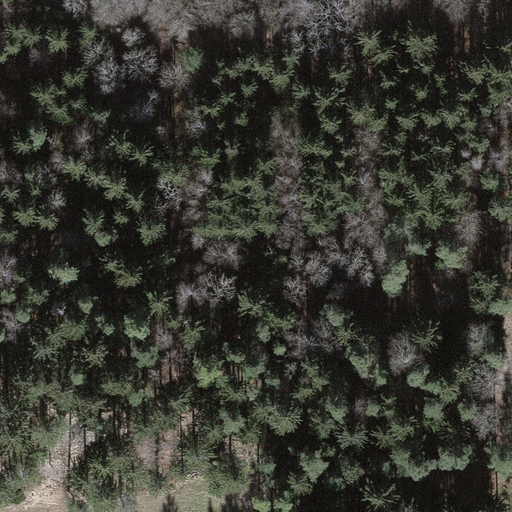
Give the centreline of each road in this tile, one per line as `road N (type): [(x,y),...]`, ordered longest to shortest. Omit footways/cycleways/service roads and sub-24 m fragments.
road 1 (track): [(0,253),(151,229),(511,218)]
road 2 (track): [(0,127),(151,229)]
